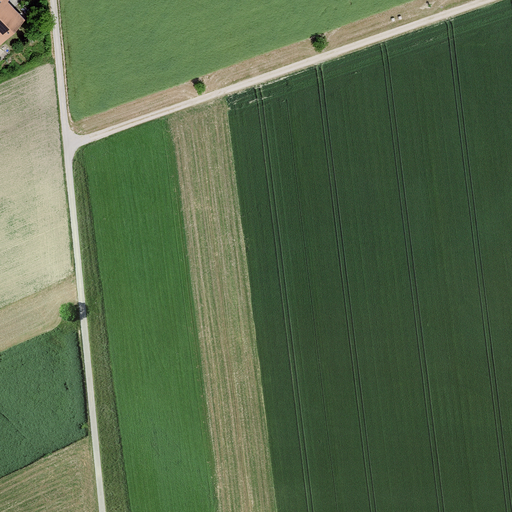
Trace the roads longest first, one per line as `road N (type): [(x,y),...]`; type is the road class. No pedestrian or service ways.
road 1 (track): [(53,0),(103,511)]
road 2 (track): [(487,0),(67,145)]
